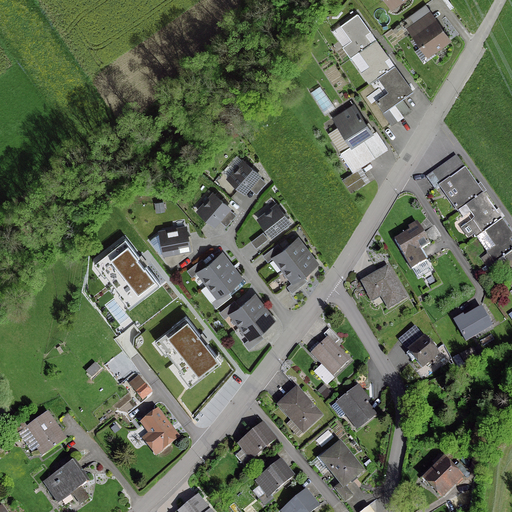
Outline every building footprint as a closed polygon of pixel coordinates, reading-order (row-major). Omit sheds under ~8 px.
[(447,40),(441,32),(423,6),(408,17),(418,30),(413,34),(422,46),(415,50),(415,53),(421,61),(424,62),(432,56),(432,53),(431,51),(447,40)] [(363,36),(369,32),(356,14),(341,24),(352,40),(342,48),(350,58),(360,50),(368,44),(363,36)] [(381,62),(387,58),(374,40),(368,44),(360,50),(371,66),(361,73),(368,83),(378,76),(387,70),(381,62)] [(412,92),(406,84),(393,66),(387,70),(378,76),(390,92),(376,102),(383,112),(387,109),(393,105),(401,99),(412,92)] [(409,111),(401,99),(393,105),(402,116),(409,111)] [(402,116),(393,105),(387,109),(396,120),(402,116)] [(340,152),(339,153),(351,171),(386,148),(375,131),(371,134),(353,107),(336,118),(340,125),(328,133),(340,152)] [(396,120),(387,109),(383,112),(381,113),(390,124),(396,120)] [(455,157),(449,161),(457,173),(463,168),(455,157)] [(443,165),(452,177),(457,173),(449,161),(443,165)] [(227,179),(238,188),(242,192),(258,175),(243,162),(227,179)] [(443,165),(438,169),(446,181),(449,179),(452,177),(443,165)] [(482,194),(476,186),(463,168),(457,173),(452,177),(449,179),(446,181),(440,185),(439,186),(457,212),(467,205),(482,194)] [(438,169),(432,174),(440,185),(446,181),(438,169)] [(352,173),(341,180),(349,193),(365,183),(356,170),(352,173)] [(440,185),(432,174),(426,178),(434,189),(439,186),(440,185)] [(197,212),(207,221),(212,225),(228,207),(212,194),(197,212)] [(500,220),(495,213),(482,194),(467,205),(475,216),(474,222),(463,230),(469,238),(473,234),(473,237),(475,238),(485,230),(500,220)] [(257,220),(270,236),(288,222),(276,206),(257,220)] [(511,249),(507,242),(511,238),(511,236),(500,220),(485,230),(497,246),(487,254),(494,263),(504,256),(511,250),(511,249)] [(418,226),(394,240),(410,269),(424,260),(418,250),(428,244),(418,226)] [(185,234),(184,228),(158,233),(162,254),(188,249),(185,234)] [(296,239),(273,257),(282,269),(305,251),(296,239)] [(157,282),(125,240),(97,261),(130,303),(157,282)] [(315,263),(305,251),(282,269),(292,281),(315,263)] [(197,272),(207,284),(230,266),(220,254),(197,272)] [(239,278),(230,266),(207,284),(200,289),(209,301),(239,278)] [(386,267),(377,273),(361,283),(368,295),(377,290),(387,308),(404,298),(386,267)] [(238,308),(230,314),(239,326),(262,308),(253,296),(238,308)] [(262,308),(239,326),(249,338),(272,320),(262,308)] [(454,324),(464,341),(490,326),(480,308),(454,324)] [(221,359),(187,315),(156,339),(190,382),(221,359)] [(313,372),(324,383),(348,360),(333,345),(338,340),(328,329),(323,335),(327,339),(311,354),(321,364),(313,372)] [(437,354),(424,338),(408,351),(408,352),(405,354),(411,361),(414,359),(421,367),(427,362),(429,365),(434,361),(432,358),(437,354)] [(459,355),(462,362),(469,358),(465,351),(459,355)] [(86,372),(90,377),(98,369),(93,364),(86,372)] [(138,379),(130,385),(141,398),(149,392),(138,379)] [(345,414),(356,429),(374,415),(366,405),(367,404),(366,403),(364,404),(362,402),(366,398),(357,386),(338,400),(347,412),(345,414)] [(307,404),(308,403),(296,390),(278,406),(291,420),(286,424),(297,436),(319,415),(311,407),(310,408),(307,404)] [(487,417),(493,421),(498,415),(492,410),(487,417)] [(57,434),(60,432),(46,412),(25,427),(39,447),(35,449),(41,456),(62,441),(57,434)] [(155,454),(176,437),(156,412),(142,424),(153,438),(146,443),(155,454)] [(274,440),(261,425),(238,444),(250,459),(274,440)] [(468,438),(479,444),(484,433),(477,429),(474,434),(471,433),(468,438)] [(354,477),(361,471),(339,444),(320,460),(340,484),(334,489),(344,500),(350,495),(343,486),(354,477)] [(261,467),(266,472),(255,481),(268,496),(292,476),(279,461),(277,463),(272,457),(261,467)] [(473,457),(469,470),(476,472),(480,460),(473,457)] [(80,471),(73,461),(43,483),(55,500),(68,490),(71,493),(79,504),(87,498),(86,497),(87,496),(86,494),(85,495),(79,487),(88,481),(80,471)] [(443,461),(424,479),(440,495),(454,482),(456,484),(461,480),(459,477),(443,461)] [(305,492),(304,491),(281,511),(310,511),(317,507),(305,492)] [(209,511),(196,497),(178,511),(209,511)] [(374,511),(374,501),(362,510),(363,510),(360,511),(374,511)]
